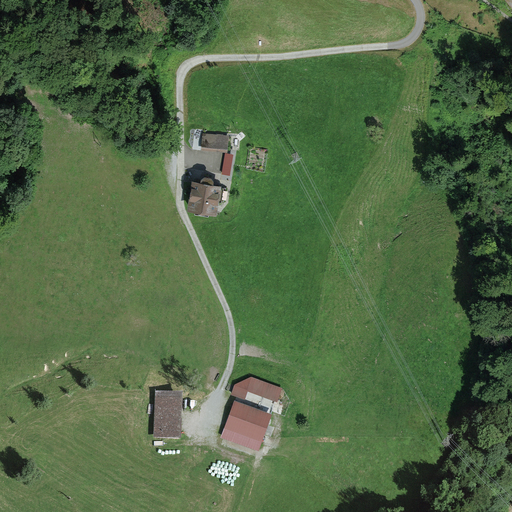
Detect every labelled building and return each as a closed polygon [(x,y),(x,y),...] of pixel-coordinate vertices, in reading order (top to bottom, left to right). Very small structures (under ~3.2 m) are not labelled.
[(202,134),(201,147),(229,150),(230,137),(202,134)] [(230,176),(233,155),(226,154),(223,175),(230,176)] [(219,188),(194,184),(189,210),(214,215),(219,188)] [(270,410),(274,402),(279,403),(283,391),(240,375),(232,396),(270,410)] [(181,396),(154,395),(153,439),(180,440),(181,396)] [(268,417),(232,403),(222,429),(259,442),(268,417)]
